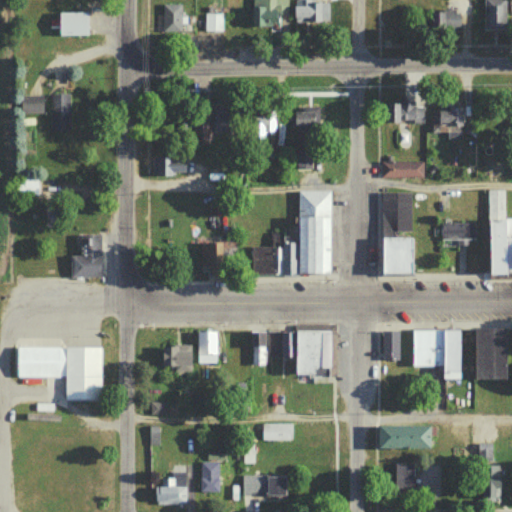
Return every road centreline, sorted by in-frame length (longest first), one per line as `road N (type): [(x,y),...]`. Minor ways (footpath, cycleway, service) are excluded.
road 1 (residential): [(356,511),(356,0)]
road 2 (tertiary): [(511,299),(119,304)]
road 3 (residential): [(120,65),(511,63)]
road 4 (tertiary): [(119,304),(121,0)]
road 5 (residential): [(0,454),(5,323),(29,305),(119,304)]
road 6 (residential): [(122,511),(119,304)]
